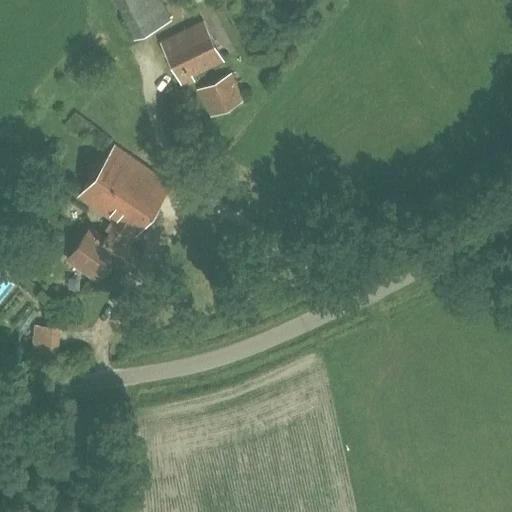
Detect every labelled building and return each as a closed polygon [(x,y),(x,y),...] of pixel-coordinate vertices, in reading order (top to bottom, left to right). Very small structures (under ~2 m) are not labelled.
[(161,0),(115,0),(133,36),(171,18),(161,0)] [(225,60),(211,33),(204,19),(161,40),(183,86),(196,80),(194,75),(225,60)] [(197,88),(211,116),(245,99),(232,71),(197,88)] [(78,195),(112,218),(137,235),(173,182),(115,142),(78,195)] [(132,243),(137,235),(112,218),(102,231),(90,222),(65,258),(97,282),(113,261),(127,271),(142,250),(132,243)] [(33,361),(58,362),(62,325),(35,322),(33,361)]
